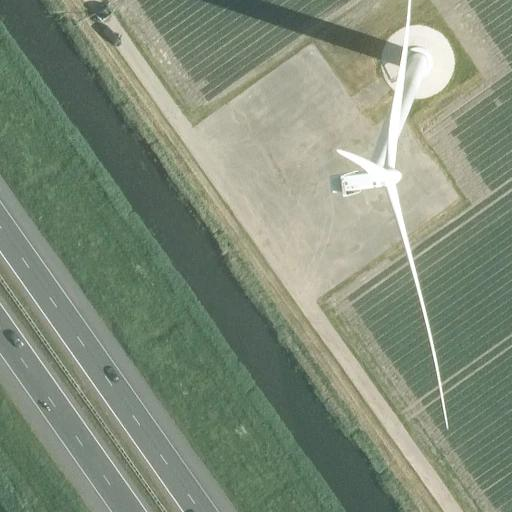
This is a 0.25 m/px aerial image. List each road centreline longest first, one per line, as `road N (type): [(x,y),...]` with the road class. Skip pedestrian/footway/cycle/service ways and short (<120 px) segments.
road 1 (motorway): [(213,511),(0,209)]
road 2 (motorway): [(0,330),(127,511)]
